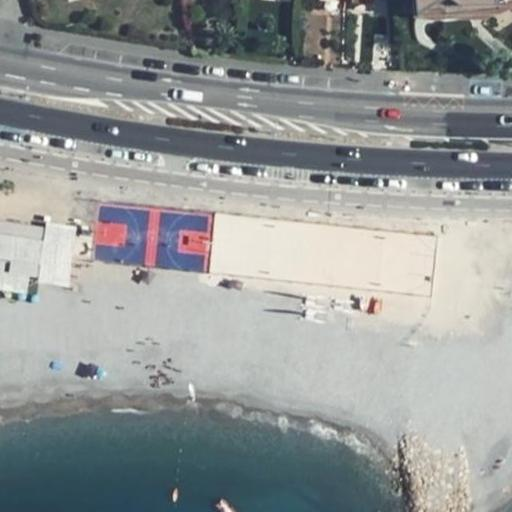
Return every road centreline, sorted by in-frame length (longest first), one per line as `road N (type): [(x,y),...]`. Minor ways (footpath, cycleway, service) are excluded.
road 1 (primary): [(511,118),(306,106),(0,61)]
road 2 (primary): [(0,110),(303,154),(511,165)]
